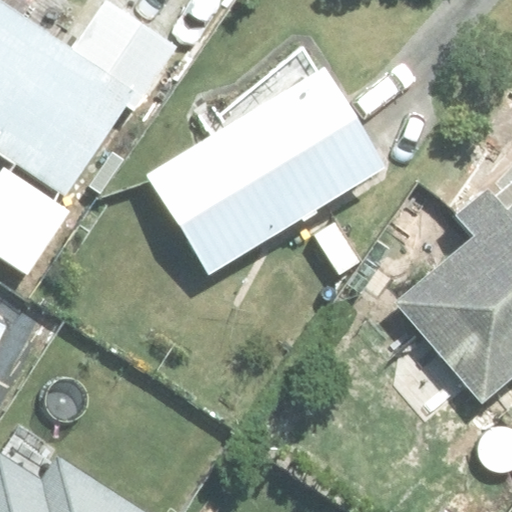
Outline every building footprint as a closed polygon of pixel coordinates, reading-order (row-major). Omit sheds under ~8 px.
[(0,161),(66,206),(128,114),(137,120),(180,56),(108,8),(75,58),(0,8),(0,161)] [(329,80),(151,184),(212,287),(389,184),(329,80)] [(477,250),(400,311),(483,415),(511,392),(511,192),(492,208),(489,203),(458,226),(477,250)] [(0,365),(10,345),(0,340),(0,365)] [(0,511),(126,511),(61,471),(46,494),(0,464),(0,511)]
